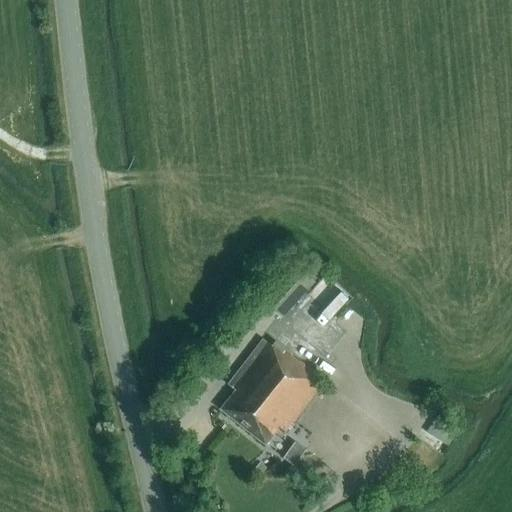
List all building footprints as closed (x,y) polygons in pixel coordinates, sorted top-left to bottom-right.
[(314,281),(295,263),(263,298),(282,316),(314,281)] [(282,354),(263,339),(228,384),(236,390),(221,409),(266,445),(279,429),(284,433),(325,381),(285,350),(282,354)] [(434,439),(438,413),(410,408),(405,434),(434,439)] [(299,470),(311,453),(300,445),(288,462),(299,470)] [(268,469),(260,462),(250,473),(259,480),(268,469)]
